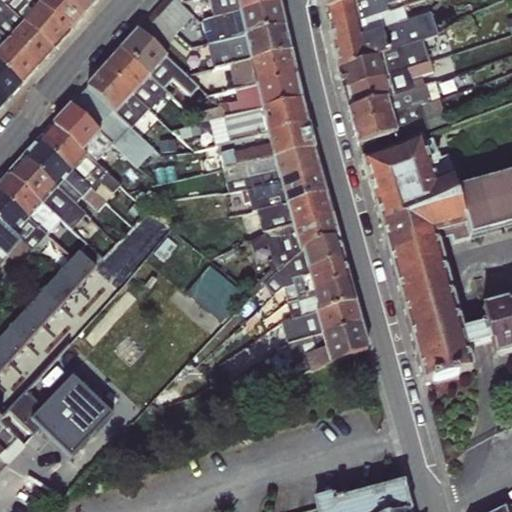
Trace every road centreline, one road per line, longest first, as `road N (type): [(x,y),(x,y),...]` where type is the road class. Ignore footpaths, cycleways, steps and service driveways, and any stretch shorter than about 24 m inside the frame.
road 1 (residential): [(299,0),(434,511)]
road 2 (residential): [(137,0),(0,153)]
